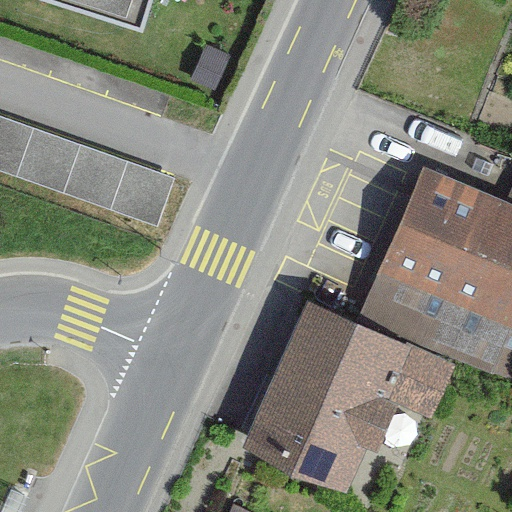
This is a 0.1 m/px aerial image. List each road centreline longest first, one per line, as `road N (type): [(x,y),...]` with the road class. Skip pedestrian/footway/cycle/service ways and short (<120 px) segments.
road 1 (tertiary): [(338,0),(171,356)]
road 2 (residential): [(171,356),(82,316),(0,309)]
road 3 (tertiary): [(171,356),(103,511)]
